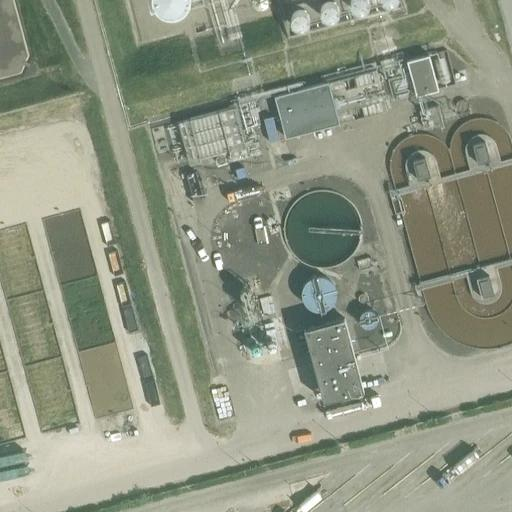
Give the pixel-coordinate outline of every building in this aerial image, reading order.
[(429,56),(407,61),(416,96),(438,90),(429,56)] [(370,74),(340,78),(342,91),(371,87),(370,74)] [(329,83),(274,97),(285,138),(340,124),(329,83)] [(236,105),(178,120),(191,165),(202,162),(201,158),(229,150),(231,158),(249,152),(236,105)] [(438,106),(419,112),(423,129),(439,125),(440,128),(444,127),(438,106)] [(486,140),(474,143),(479,162),(491,159),(486,140)] [(426,155),(413,159),(419,179),(431,176),(426,155)] [(337,287),(337,286),(336,279),(332,273),(326,270),(319,269),(315,269),(311,271),(307,274),(304,279),(303,286),(304,292),(308,298),(312,301),(319,303),(326,302),(331,299),(335,294),(337,291),(337,287)] [(490,275),(477,278),(482,296),(495,293),(490,275)] [(77,425),(47,287),(9,295),(39,433),(77,425)] [(130,410),(106,289),(69,296),(92,417),(130,410)] [(345,307),(306,318),(325,391),(365,380),(345,307)] [(359,334),(364,350),(392,342),(388,327),(359,334)]
